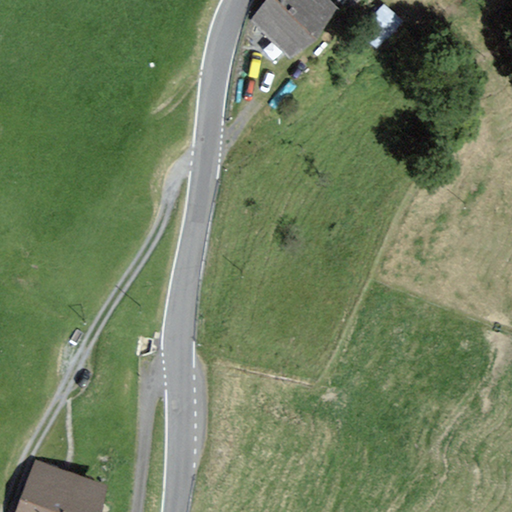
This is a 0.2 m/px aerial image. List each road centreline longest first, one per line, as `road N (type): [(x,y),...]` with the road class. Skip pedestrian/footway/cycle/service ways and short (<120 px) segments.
road 1 (track): [(5,511),(97,323),(154,238),(176,171),(202,167)]
road 2 (unclassified): [(241,0),(214,83),(179,367)]
road 3 (residential): [(133,511),(152,377),(179,367)]
road 4 (unclassified): [(179,367),(175,511)]
